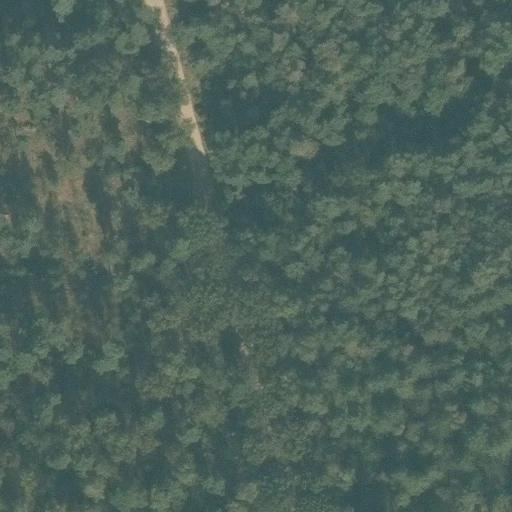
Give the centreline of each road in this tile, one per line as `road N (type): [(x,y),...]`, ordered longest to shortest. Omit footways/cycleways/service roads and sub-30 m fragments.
road 1 (track): [(511,96),(220,240)]
road 2 (track): [(294,511),(220,240)]
road 3 (track): [(220,240),(160,0)]
